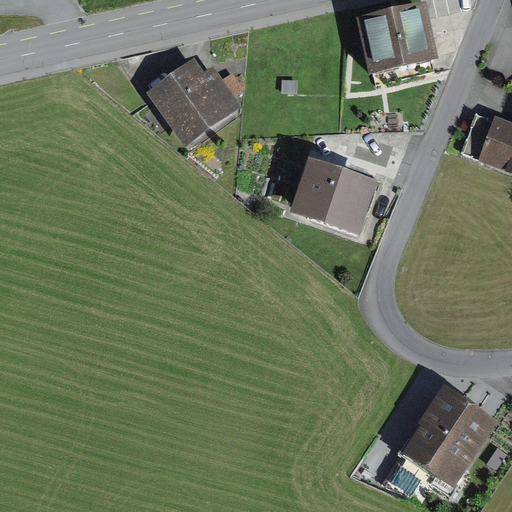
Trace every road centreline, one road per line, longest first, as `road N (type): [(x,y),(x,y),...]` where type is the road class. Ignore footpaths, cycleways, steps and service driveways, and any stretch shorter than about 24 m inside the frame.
road 1 (residential): [(487,0),(387,285),(401,317),(438,355),(511,364)]
road 2 (secondary): [(0,60),(276,0)]
